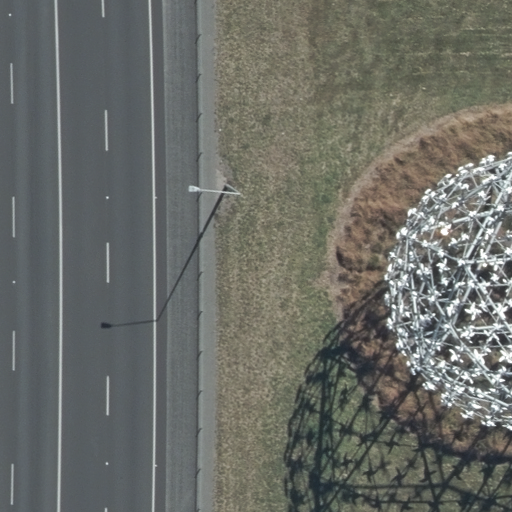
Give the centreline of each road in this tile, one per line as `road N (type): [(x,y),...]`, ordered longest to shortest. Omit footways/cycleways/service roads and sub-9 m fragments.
road 1 (motorway): [(9,0),(12,511)]
road 2 (motorway): [(103,0),(105,511)]
